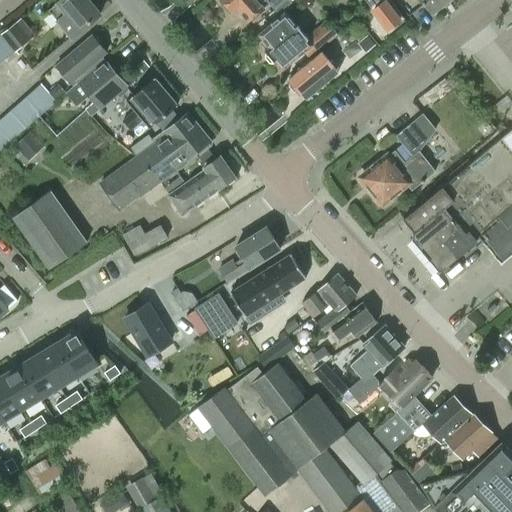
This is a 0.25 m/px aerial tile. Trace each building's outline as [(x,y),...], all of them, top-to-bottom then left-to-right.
[(71,38),(79,31),(100,14),(87,0),(59,0),(48,10),(71,38)] [(270,4),(266,0),(222,0),(232,13),(238,8),(249,21),(270,4)] [(270,0),(269,1),(270,3),(275,9),(285,0),(270,0)] [(285,0),(276,9),(278,12),(292,0),(285,0)] [(450,0),(449,0),(419,0),(431,15),(450,0)] [(279,65),(283,71),(313,46),(285,14),(260,35),(270,48),(266,52),(267,53),(266,58),(271,64),(276,65),(277,66),(279,65)] [(0,62),(34,36),(21,19),(1,35),(0,34),(0,62)] [(325,20),(307,35),(320,50),(333,40),(332,39),(338,35),(325,20)] [(78,83),(79,84),(88,75),(105,60),(102,57),(106,53),(91,36),(56,66),(74,87),(78,83)] [(333,40),(320,50),(321,52),(322,53),(330,62),(342,51),(334,41),(333,40)] [(310,61),(288,80),(289,81),(289,87),(293,91),(299,92),(299,93),(300,92),(306,99),(338,72),(330,62),(322,53),(321,52),(310,61)] [(128,86),(105,60),(88,75),(79,84),(101,109),(128,86)] [(157,124),(163,131),(152,139),(148,133),(129,147),(137,158),(157,144),(154,140),(182,119),(173,109),(178,105),(154,78),(126,102),(135,112),(125,121),(133,130),(143,121),(150,129),(157,124)] [(0,150),(56,100),(42,84),(0,121),(0,150)] [(122,210),(161,181),(190,159),(190,160),(211,142),(187,115),(182,119),(154,140),(157,144),(137,158),(102,184),(122,210)] [(419,152),(436,131),(423,115),(397,137),(413,156),(405,162),(395,151),(363,178),(383,203),(407,184),(413,191),(435,172),(419,152)] [(501,138),(404,220),(414,232),(413,234),(412,239),(439,272),(464,251),(464,252),(466,254),(482,241),(482,242),(500,263),(500,264),(499,264),(501,265),(511,255),(511,129),(509,131),(501,138)] [(210,152),(199,160),(204,167),(215,159),(210,152)] [(203,169),(167,194),(182,215),(185,213),(235,177),(220,156),(215,159),(204,167),(203,168),(203,169)] [(87,241),(51,191),(13,217),(49,268),(87,241)] [(135,257),(157,244),(169,238),(160,223),(144,232),(140,225),(122,235),(135,257)] [(229,282),(280,249),(267,227),(237,246),(247,262),(238,267),(234,261),(221,269),(229,282)] [(291,254),(230,292),(250,323),(279,305),(274,298),(306,277),(291,254)] [(302,303),(312,318),(329,304),(332,308),(315,322),(316,323),(317,322),(324,332),(351,310),(347,304),(357,296),(338,274),(320,289),(302,303)] [(0,313),(17,299),(4,284),(0,287),(0,313)] [(218,293),(194,309),(207,329),(231,314),(218,293)] [(351,310),(324,332),(324,333),(331,328),(337,337),(348,328),(358,339),(379,320),(362,302),(351,310)] [(494,302),(485,310),(489,315),(498,307),(494,302)] [(148,303),(124,318),(147,356),(171,341),(148,303)] [(294,320),(284,328),(289,334),(299,326),(294,320)] [(369,350),(351,366),(360,378),(361,379),(363,381),(365,378),(367,380),(373,374),(403,347),(383,324),(381,326),(363,342),(369,350)] [(77,331),(58,342),(77,374),(96,363),(77,331)] [(287,336),(257,358),(265,369),(295,347),(287,336)] [(58,342),(39,354),(58,386),(77,374),(58,342)] [(324,346),(313,354),(320,365),(326,361),(331,357),(324,346)] [(39,354),(20,365),(39,397),(58,386),(39,354)] [(360,378),(348,389),(349,390),(355,398),(364,407),(385,389),(402,407),(414,396),(433,378),(417,361),(400,377),(394,370),(380,382),(373,374),(367,380),(365,378),(363,381),(361,379),(360,378)] [(225,388),(199,408),(264,494),(298,469),(330,511),(420,511),(428,506),(404,473),(395,471),(388,463),(391,462),(357,423),(345,433),(316,393),(306,400),(277,362),(263,373),(257,366),(226,389),(225,388)] [(20,365),(1,376),(20,409),(39,397),(20,365)] [(115,366),(104,373),(109,380),(120,373),(115,366)] [(1,376),(0,376),(0,418),(1,420),(20,409),(1,376)] [(77,391),(66,398),(71,406),(82,399),(77,391)] [(402,407),(375,433),(391,452),(406,438),(413,433),(415,435),(418,436),(425,436),(428,435),(432,431),(442,442),(471,415),(453,396),(432,416),(414,396),(402,407)] [(66,398),(55,405),(60,413),(71,406),(66,398)] [(41,415),(30,422),(35,430),(46,423),(41,415)] [(478,456),(498,439),(474,415),(446,439),(462,457),(472,450),(478,456)] [(30,422),(19,429),(24,437),(35,430),(30,422)] [(472,468),(419,486),(429,503),(434,511),(511,511),(511,452),(501,441),(472,468)] [(12,458),(4,463),(11,473),(18,469),(12,458)] [(426,461),(411,474),(419,484),(440,477),(426,461)] [(143,477),(130,485),(145,511),(169,511),(160,496),(158,497),(155,499),(143,477)] [(80,511),(65,491),(53,500),(61,511),(34,511),(33,511),(80,511)]
